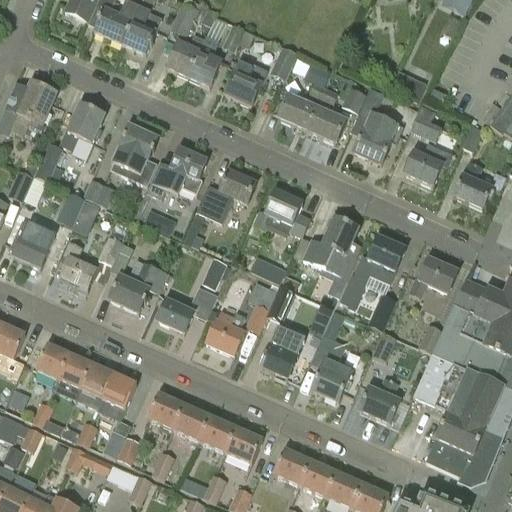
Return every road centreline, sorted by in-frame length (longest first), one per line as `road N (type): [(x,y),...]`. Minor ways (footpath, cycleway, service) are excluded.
road 1 (residential): [(511,260),(7,44)]
road 2 (residential): [(465,499),(0,294)]
